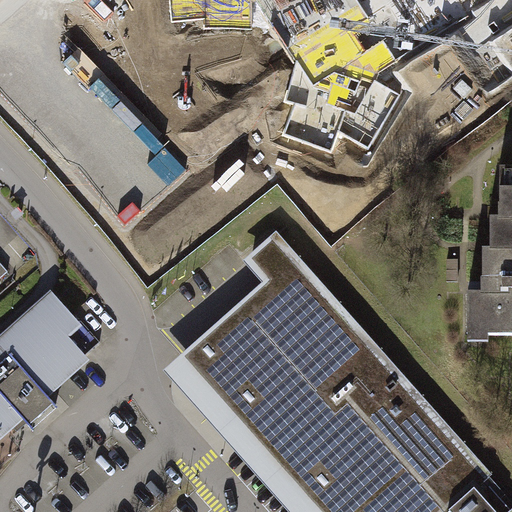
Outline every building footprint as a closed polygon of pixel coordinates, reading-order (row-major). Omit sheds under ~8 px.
[(202,0),(132,0),(190,100),(243,69),(202,0)] [(511,180),(478,179),(474,267),(511,268),(511,180)] [(511,511),(291,264),(185,358),(321,511),(511,511)] [(511,268),(474,267),(461,266),(459,312),(449,311),(447,357),(477,359),(477,347),(511,348),(511,268)] [(54,404),(44,393),(83,357),(62,334),(75,322),(53,297),(0,344),(0,430),(8,423),(17,432),(26,424),(29,426),(54,404)]
